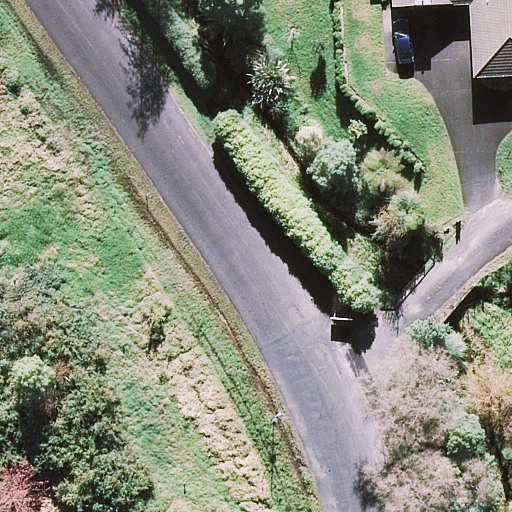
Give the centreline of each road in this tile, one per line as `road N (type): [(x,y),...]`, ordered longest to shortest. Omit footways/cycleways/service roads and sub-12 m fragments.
road 1 (residential): [(362,511),(335,416),(306,355),(67,0)]
road 2 (unknown): [(306,355),(511,225)]
